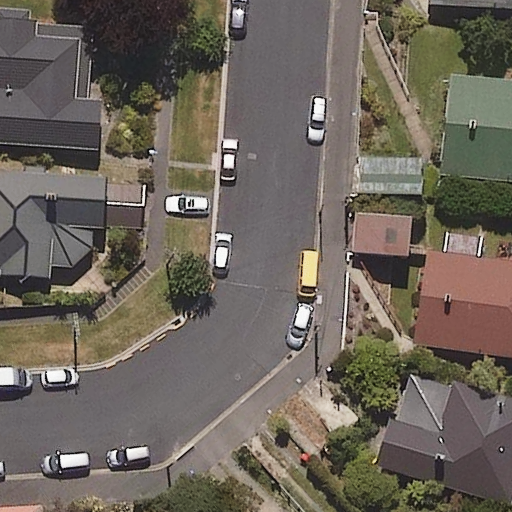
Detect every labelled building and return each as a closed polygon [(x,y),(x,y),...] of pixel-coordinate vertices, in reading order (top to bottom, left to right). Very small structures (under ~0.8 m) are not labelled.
[(511,0),(430,0),(430,11),(511,17),(511,0)] [(0,143),(97,150),(101,99),(74,97),(78,38),(35,35),(36,20),(0,16),(0,143)] [(511,89),(449,86),(444,180),(511,183),(511,89)] [(423,166),(362,163),(361,197),(421,200),(423,166)] [(0,277),(50,280),(51,266),(70,267),(88,249),(90,225),(105,226),(108,178),(0,169),(0,277)] [(410,221),(356,220),(355,257),(409,259),(410,221)] [(511,267),(481,263),(484,244),(445,239),(442,257),(428,255),(415,346),(511,359),(511,267)] [(511,405),(410,376),(398,419),(390,417),(375,468),(511,507),(511,405)]
